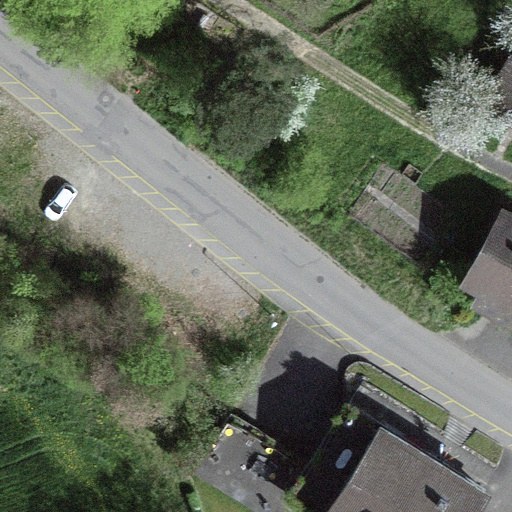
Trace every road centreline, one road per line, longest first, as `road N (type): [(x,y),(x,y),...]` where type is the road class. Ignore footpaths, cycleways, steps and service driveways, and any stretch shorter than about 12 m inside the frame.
road 1 (tertiary): [(0,32),(317,283),(511,410)]
road 2 (track): [(0,351),(49,389),(141,487),(149,511)]
